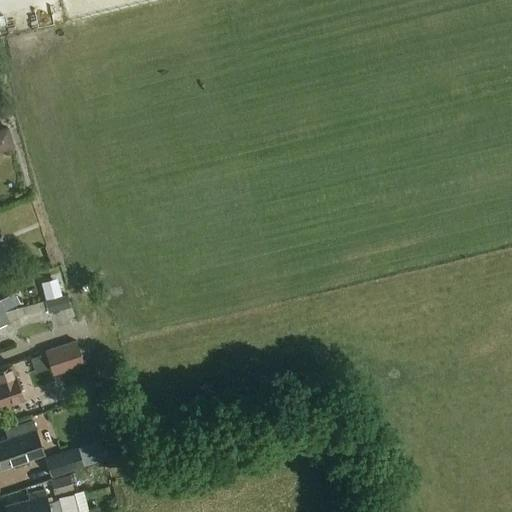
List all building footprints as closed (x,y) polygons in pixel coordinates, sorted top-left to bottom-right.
[(0,150),(20,145),(15,124),(0,128),(0,150)] [(0,313),(13,307),(5,290),(0,292),(0,313)] [(61,296),(45,301),(47,310),(48,313),(55,311),(69,307),(71,307),(67,295),(61,296)] [(13,307),(0,313),(0,325),(9,321),(7,317),(16,313),(13,307)] [(76,340),(45,351),(53,375),(84,364),(80,351),(76,340)] [(21,393),(11,364),(0,367),(0,406),(10,403),(8,397),(21,393)] [(0,467),(27,459),(44,453),(33,423),(6,432),(8,438),(0,441),(0,467)] [(44,458),(45,463),(50,478),(74,470),(85,467),(83,463),(80,451),(78,446),(44,458)] [(54,494),(73,490),(69,476),(51,481),(54,494)] [(48,504),(44,490),(28,495),(29,500),(6,506),(7,511),(60,511),(58,501),(48,504)]
